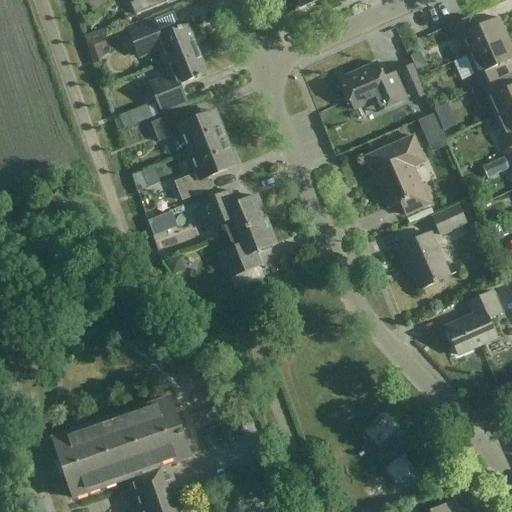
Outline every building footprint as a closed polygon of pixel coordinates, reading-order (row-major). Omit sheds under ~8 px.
[(140,0),(130,4),(135,16),(166,3),(164,0),(140,0)] [(297,0),(301,9),(321,0),(297,0)] [(164,64),(197,50),(187,27),(161,38),(152,17),(125,28),(128,36),(133,34),(142,57),(159,51),(164,64)] [(471,18),(448,29),(453,41),(460,38),(468,57),(507,40),(498,19),(476,29),(471,18)] [(97,32),(84,37),(86,43),(99,38),(97,32)] [(87,44),(94,64),(98,63),(102,57),(101,52),(102,49),(106,48),(103,38),(87,44)] [(511,50),(507,40),(468,57),(477,77),(471,79),(476,90),(476,91),(499,80),(494,70),(511,61),(511,50)] [(197,50),(164,64),(169,77),(153,84),(163,107),(184,99),(179,86),(207,75),(197,50)] [(386,110),(406,101),(395,75),(384,80),(378,65),(341,81),(354,111),(373,103),(372,102),(381,98),(386,110)] [(398,71),(412,103),(426,97),(412,65),(398,71)] [(484,109),(491,107),(496,119),(511,111),(511,87),(503,91),(499,80),(476,91),(476,90),(471,92),(477,107),(484,109)] [(511,111),(496,119),(505,138),(499,141),(504,153),(511,149),(511,111)] [(188,155),(225,140),(214,113),(186,124),(181,113),(151,125),(158,143),(181,134),(188,155)] [(114,130),(134,126),(132,116),(112,121),(114,130)] [(410,161),(421,156),(414,138),(367,158),(389,208),(400,203),(406,216),(430,205),(410,161)] [(225,140),(188,155),(196,174),(174,183),(181,202),(211,190),(207,179),(236,168),(225,140)] [(148,188),(143,172),(132,176),(137,192),(148,188)] [(156,208),(167,204),(162,189),(151,193),(156,208)] [(229,236),(266,221),(256,198),(236,206),(231,192),(197,206),(207,230),(223,223),(229,236)] [(457,205),(430,217),(440,237),(467,225),(457,205)] [(155,212),(142,217),(146,229),(160,224),(155,212)] [(266,221),(229,236),(234,249),(217,256),(227,280),(260,266),(255,254),(276,245),(266,221)] [(502,221),(492,225),(499,240),(508,235),(502,221)] [(420,291),(450,278),(431,234),(398,249),(406,268),(409,267),(420,291)] [(511,242),(500,248),(511,274),(511,273),(511,242)] [(171,276),(185,271),(179,257),(166,262),(171,276)] [(502,314),(492,292),(465,304),(470,316),(441,329),(454,360),(497,341),(488,321),(502,314)] [(181,368),(188,385),(203,379),(197,362),(181,368)] [(0,390),(8,410),(17,406),(9,384),(0,386),(0,390)] [(170,399),(52,440),(72,499),(127,480),(138,511),(184,511),(168,466),(191,458),(170,399)] [(32,401),(17,406),(8,410),(15,433),(41,424),(32,401)]
